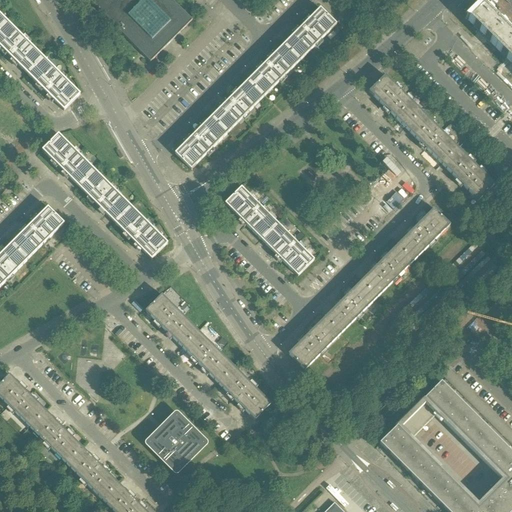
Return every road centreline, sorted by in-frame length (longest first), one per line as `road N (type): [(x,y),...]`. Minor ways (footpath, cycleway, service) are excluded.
road 1 (residential): [(305,312),(428,184),(340,90)]
road 2 (residential): [(15,351),(164,505)]
road 3 (residential): [(407,511),(265,355)]
road 4 (residential): [(169,208),(340,90)]
road 5 (residential): [(0,233),(48,185),(147,278)]
road 6 (residential): [(236,436),(108,303)]
road 7 (residential): [(141,161),(265,38)]
road 8 (residential): [(120,122),(236,9)]
road 9 (residential): [(449,41),(430,61),(511,144)]
road 10 (residential): [(305,312),(230,237),(196,252)]
road 11 (residential): [(102,93),(59,130),(0,75)]
road 12 (residential): [(265,355),(196,252)]
